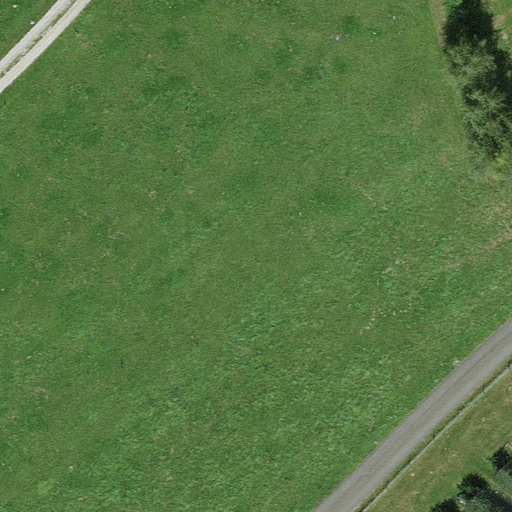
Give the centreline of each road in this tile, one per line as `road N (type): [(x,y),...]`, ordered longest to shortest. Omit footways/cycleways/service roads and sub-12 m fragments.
road 1 (residential): [(351,511),(511,346)]
road 2 (unclassified): [(87,0),(0,86)]
